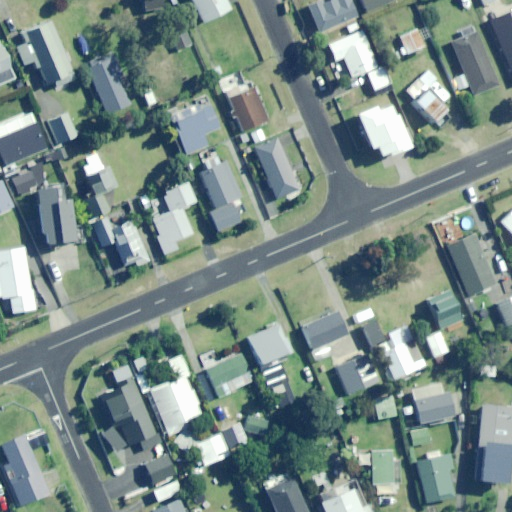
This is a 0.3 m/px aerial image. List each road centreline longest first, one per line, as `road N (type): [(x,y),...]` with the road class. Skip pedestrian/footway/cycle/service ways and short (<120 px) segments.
road 1 (residential): [(358,216),(37,354)]
road 2 (residential): [(358,216),(265,0)]
road 3 (residential): [(37,354),(103,511)]
road 4 (residential): [(511,151),(358,216)]
